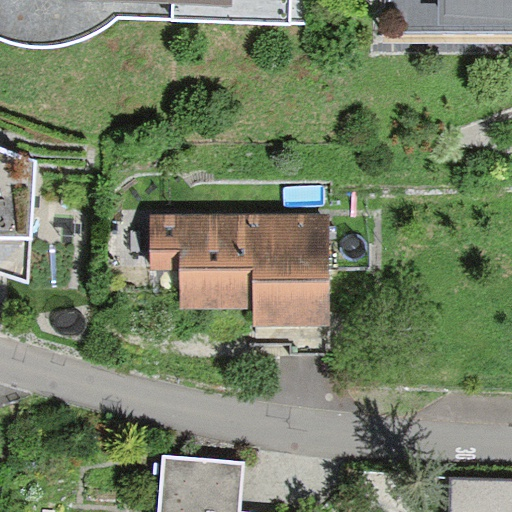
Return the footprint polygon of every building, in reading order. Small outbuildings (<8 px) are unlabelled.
[(511,0),(441,0),(441,31),(511,32),(511,0)] [(0,148),(0,273),(27,282),(35,162),(0,148)] [(321,215),(143,213),(142,272),(173,273),(173,302),(242,302),(241,319),(320,320),(321,215)] [(234,461),(155,458),(153,511),(282,511),(232,510),(234,461)] [(511,511),(511,481),(452,479),(451,511),(511,511)]
